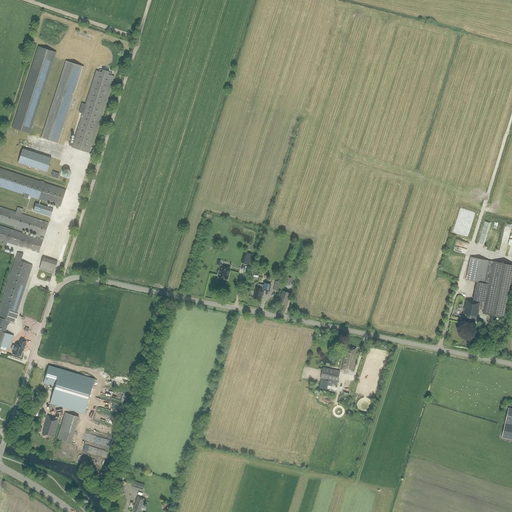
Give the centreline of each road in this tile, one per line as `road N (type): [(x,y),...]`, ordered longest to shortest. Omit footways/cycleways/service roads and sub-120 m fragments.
road 1 (tertiary): [(511,362),(78,277),(60,284),(49,303),(7,432)]
road 2 (track): [(149,0),(60,284)]
